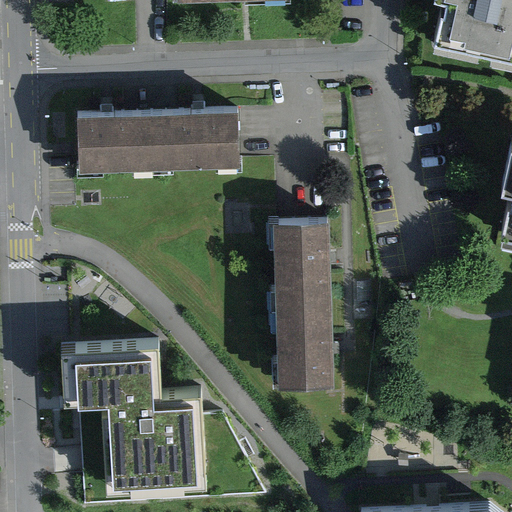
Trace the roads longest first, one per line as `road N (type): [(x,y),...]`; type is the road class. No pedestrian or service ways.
road 1 (residential): [(28,511),(18,69)]
road 2 (residential): [(18,69),(382,61)]
road 3 (residential): [(382,61),(421,259)]
